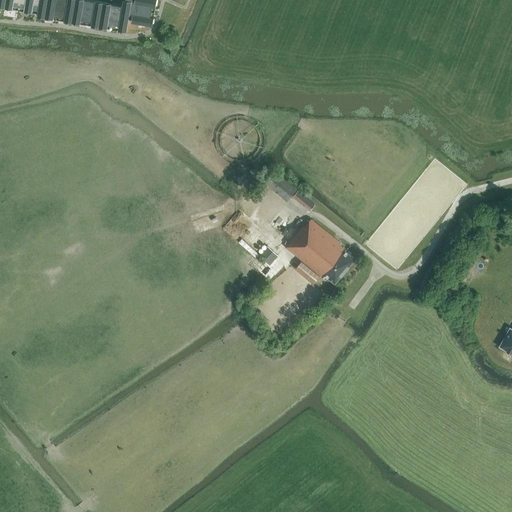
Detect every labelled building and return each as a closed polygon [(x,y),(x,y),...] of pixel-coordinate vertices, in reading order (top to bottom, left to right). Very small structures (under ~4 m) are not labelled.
[(0,0),(0,6),(32,12),(33,8),(38,9),(37,16),(126,31),(128,18),(132,18),(131,21),(152,25),(156,0),(122,0),(122,6),(111,4),(111,3),(95,1),(88,0),(0,0)] [(297,188),(274,169),(263,182),(287,201),(297,188)] [(315,205),(298,190),(292,197),(310,211),(315,205)] [(335,283),(355,258),(345,250),(346,249),(340,244),(341,243),(311,218),(304,226),(303,225),(289,242),(287,241),(285,243),(287,245),(285,246),(302,260),(320,275),(323,277),(325,275),(335,283)] [(244,234),(239,239),(256,255),(261,250),(244,234)] [(269,265),(278,255),(268,246),(259,256),(269,265)] [(320,275),(302,260),(296,267),(314,282),(320,275)] [(511,329),(510,328),(500,346),(511,352),(511,329)]
